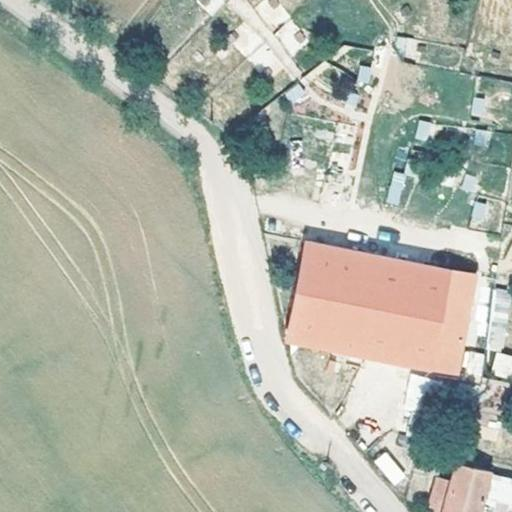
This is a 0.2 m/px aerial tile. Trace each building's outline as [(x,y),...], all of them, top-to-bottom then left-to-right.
[(273,35),(293,55),(309,39),(289,19),(273,35)] [(401,37),(396,55),(413,59),(418,41),(401,37)] [(296,82),(283,94),(294,106),(307,94),(296,82)] [(472,97),(470,116),(484,117),(485,98),(472,97)] [(414,138),(428,141),(433,123),(418,120),(414,138)] [(488,148),(490,130),(474,129),(473,147),(488,148)] [(391,171),(387,202),(402,204),(406,173),(391,171)] [(458,372),(475,277),(448,272),(303,242),(286,338),(432,367),(458,372)] [(491,376),(511,379),(511,356),(495,353),(491,376)] [(354,387),(419,392),(421,368),(356,363),(354,387)] [(387,451),(374,460),(392,486),(405,476),(387,451)] [(454,478),(439,475),(432,511),(434,511),(482,511),(493,466),(458,459),(454,478)] [(511,509),(511,478),(494,473),(485,501),(511,509)]
